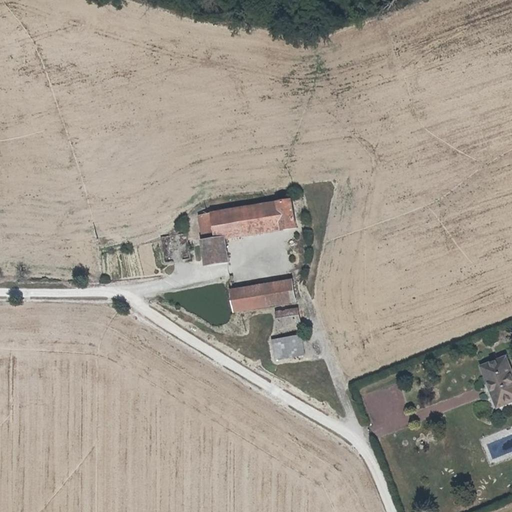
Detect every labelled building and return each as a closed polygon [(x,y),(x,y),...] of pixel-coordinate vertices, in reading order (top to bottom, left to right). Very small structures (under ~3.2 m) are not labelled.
[(291,186),(207,209),(214,232),(199,236),(207,265),(234,259),(225,230),(286,215),(287,218),(299,214),(291,186)] [(192,213),(199,236),(214,232),(207,209),(192,213)] [(295,276),(254,286),(260,309),(278,305),(302,298),(295,276)] [(243,314),(260,309),(254,286),(236,290),(242,312),(243,314)] [(280,314),(284,330),(310,322),(304,306),(280,314)] [(494,340),(505,336),(502,329),(491,333),(494,340)] [(293,362),(320,352),(314,334),(287,344),(293,362)] [(503,400),(511,396),(511,352),(488,361),(503,400)]
